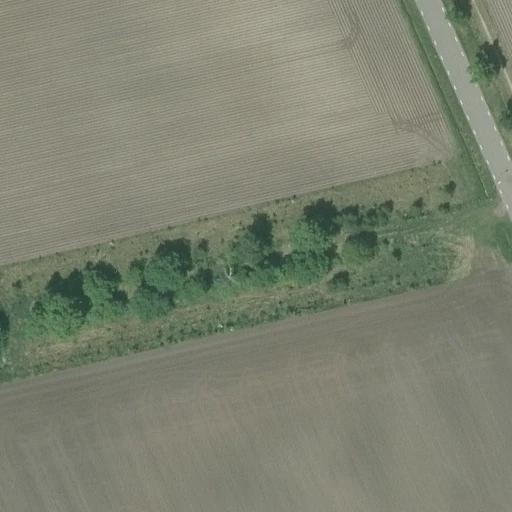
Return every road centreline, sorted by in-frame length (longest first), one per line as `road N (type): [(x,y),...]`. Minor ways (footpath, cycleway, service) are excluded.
road 1 (track): [(0,327),(511,209)]
road 2 (unclassified): [(511,191),(429,0)]
